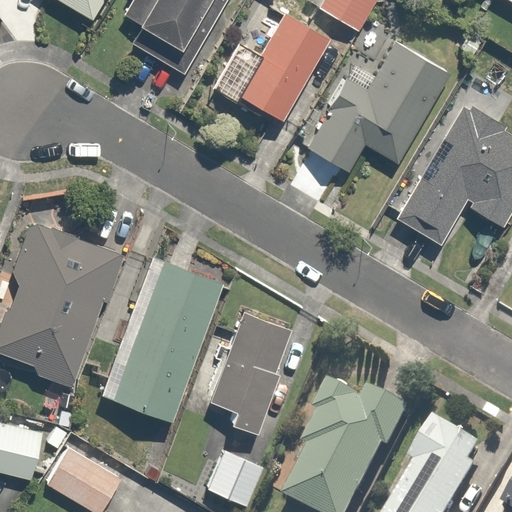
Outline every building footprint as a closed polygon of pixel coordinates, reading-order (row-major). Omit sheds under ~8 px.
[(58,0),(85,15),(93,0),(58,0)] [(125,0),(107,32),(175,71),(215,0),(125,0)] [(313,0),(311,4),(349,26),(363,0),(313,0)] [(269,6),(225,87),(275,114),(319,34),(269,6)] [(293,140),(339,167),(355,140),(389,160),(441,71),(360,24),(293,140)] [(390,215),(426,240),(456,196),(494,222),(511,195),(511,131),(467,101),(390,215)] [(35,218),(33,224),(24,221),(2,277),(10,280),(0,303),(0,354),(58,379),(111,249),(35,218)] [(212,275),(158,255),(105,396),(159,417),(212,275)] [(202,396),(225,405),(220,418),(245,427),(250,415),(255,417),(290,326),(238,305),(202,396)] [(310,511),(341,511),(377,448),(386,452),(411,406),(402,401),(344,369),(335,386),(324,380),(307,411),(312,414),(295,444),(301,448),(276,493),(310,511)] [(0,466),(23,472),(34,425),(0,417),(0,466)] [(450,511),(439,505),(479,441),(441,418),(438,423),(429,418),(403,461),(411,467),(383,511),(450,511)] [(119,470),(65,440),(42,481),(96,511),(119,470)] [(261,466),(218,447),(201,485),(244,504),(261,466)] [(511,511),(511,479),(496,503),(509,511),(511,511)]
